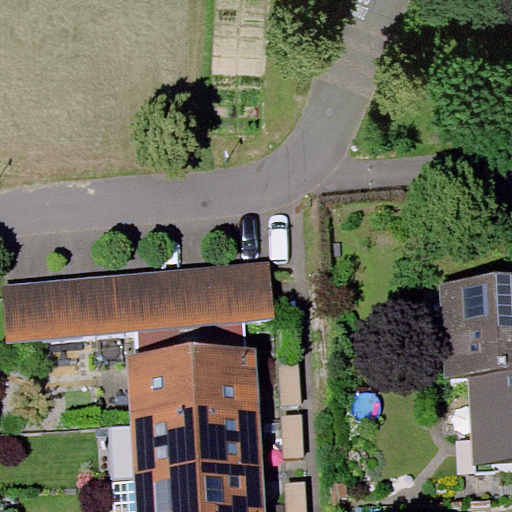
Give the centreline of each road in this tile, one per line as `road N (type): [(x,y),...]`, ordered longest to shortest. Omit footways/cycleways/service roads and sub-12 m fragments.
road 1 (residential): [(0,217),(299,186)]
road 2 (residential): [(299,186),(511,163)]
road 3 (residential): [(379,0),(299,186)]
